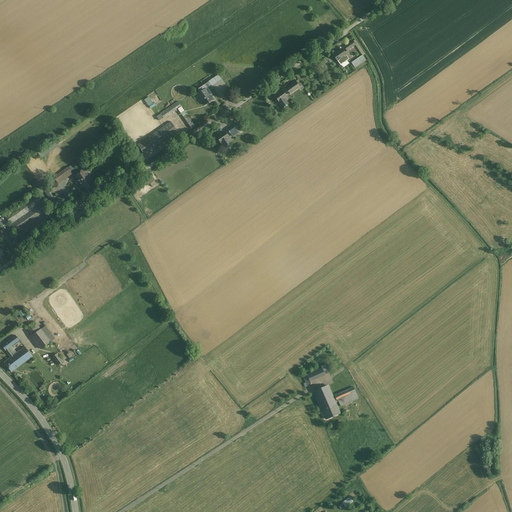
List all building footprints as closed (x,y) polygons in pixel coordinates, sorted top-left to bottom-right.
[(351,40),(342,45),(344,48),(353,43),(351,40)] [(340,47),(331,53),(338,63),(346,57),(340,47)] [(359,53),(349,60),(352,66),(363,58),(359,53)] [(218,74),(207,81),(211,87),(222,79),(218,74)] [(298,78),(285,87),(288,93),(302,84),(298,78)] [(199,92),(196,94),(204,105),(212,99),(205,89),(207,88),(204,84),(197,89),(199,92)] [(283,89),(273,95),(278,101),(282,107),(287,103),(285,99),(288,97),(283,89)] [(152,108),(156,105),(150,96),(145,100),(152,108)] [(177,102),(160,113),(163,118),(181,106),(177,102)] [(186,114),(182,116),(189,125),(192,123),(186,114)] [(170,121),(137,145),(145,156),(178,132),(170,121)] [(234,124),(238,131),(242,128),(238,122),(234,124)] [(234,124),(227,128),(230,133),(232,131),(235,135),(239,132),(238,131),(234,124)] [(225,131),(216,136),(221,143),(225,148),(232,143),(229,139),(230,138),(225,131)] [(54,178),(58,184),(65,179),(64,177),(72,172),(68,167),(54,178)] [(84,169),(74,176),(85,192),(96,185),(84,169)] [(47,190),(44,191),(56,208),(60,205),(59,203),(57,205),(47,190)] [(5,216),(9,222),(22,241),(55,218),(39,195),(38,194),(5,216)] [(5,216),(0,219),(0,221),(3,226),(9,222),(5,216)] [(26,329),(32,336),(40,329),(35,322),(26,329)] [(40,329),(32,336),(42,349),(51,342),(40,329)] [(11,358),(14,355),(9,348),(19,341),(15,335),(2,345),(11,358)] [(14,355),(22,364),(32,356),(25,347),(14,355)] [(57,354),(53,357),(59,365),(63,362),(57,354)] [(14,355),(11,358),(4,362),(12,372),(22,364),(14,355)] [(311,384),(310,381),(325,375),(322,368),(303,376),(307,386),(311,384)] [(328,385),(314,391),(326,419),(340,413),(336,403),(334,400),(328,385)] [(334,400),(336,403),(338,402),(341,407),(358,399),(354,387),(334,395),(336,399),(334,400)] [(342,504),(339,506),(341,509),(344,507),(346,507),(353,501),(350,497),(342,503),(342,504)]
